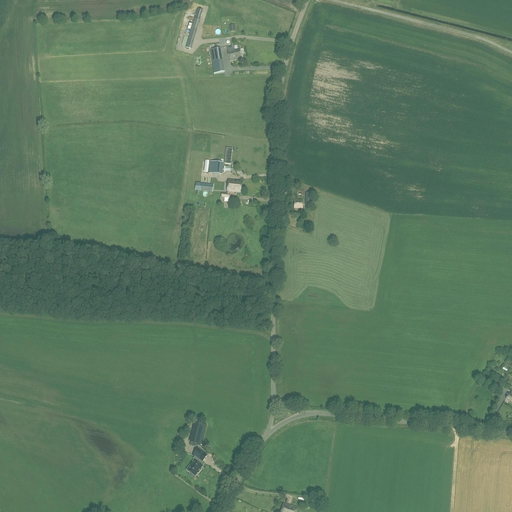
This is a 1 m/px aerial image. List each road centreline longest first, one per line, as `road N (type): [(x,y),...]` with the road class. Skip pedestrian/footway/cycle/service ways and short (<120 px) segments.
road 1 (unclassified): [(273,395),(278,119),(307,0)]
road 2 (unclassified): [(511,433),(306,414)]
